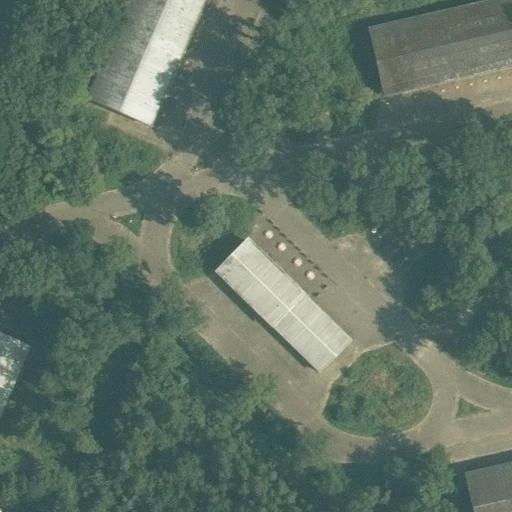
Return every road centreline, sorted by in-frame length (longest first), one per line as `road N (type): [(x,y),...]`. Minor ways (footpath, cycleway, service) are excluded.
road 1 (unclassified): [(399,449),(354,452),(323,438),(157,275)]
road 2 (unclassified): [(244,174),(444,374)]
road 3 (unclassified): [(244,174),(511,112)]
road 4 (unclassified): [(182,186),(188,144),(251,0)]
road 5 (unclassified): [(60,216),(182,186)]
